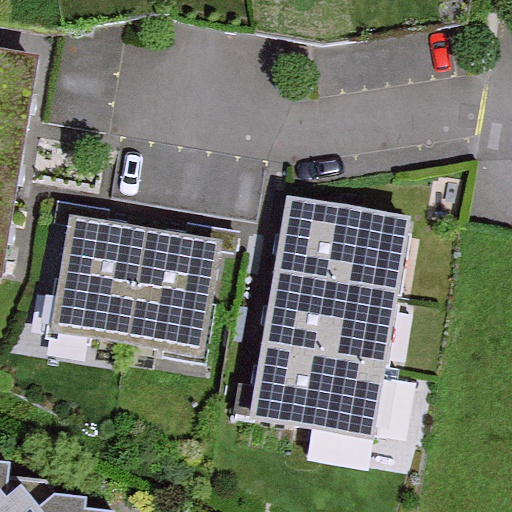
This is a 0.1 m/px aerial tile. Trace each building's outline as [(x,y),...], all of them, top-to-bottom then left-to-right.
[(0,58),(0,130),(20,134),(32,63),(0,58)] [(0,130),(0,203),(9,205),(20,134),(0,130)] [(0,203),(0,262),(9,205),(0,203)] [(289,206),(278,277),(393,296),(405,225),(289,206)] [(145,237),(70,224),(52,334),(126,347),(145,237)] [(220,250),(145,237),(126,347),(201,359),(220,250)] [(278,277),(266,349),(382,368),(393,296),(278,277)] [(266,349),(254,420),(370,439),(382,368),(266,349)] [(313,445),(310,465),(372,474),(375,453),(313,445)] [(0,470),(0,511),(129,511),(131,498),(26,492),(27,472),(0,470)]
